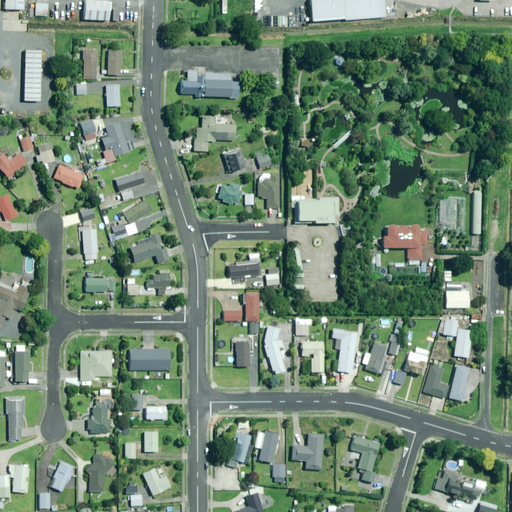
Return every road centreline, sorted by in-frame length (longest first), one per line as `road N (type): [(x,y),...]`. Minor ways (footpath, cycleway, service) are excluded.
road 1 (tertiary): [(198,402),(345,402),(420,420)]
road 2 (tertiary): [(152,58),(150,105),(189,234)]
road 3 (residential): [(479,439),(492,259)]
road 4 (residential): [(54,322),(198,322)]
